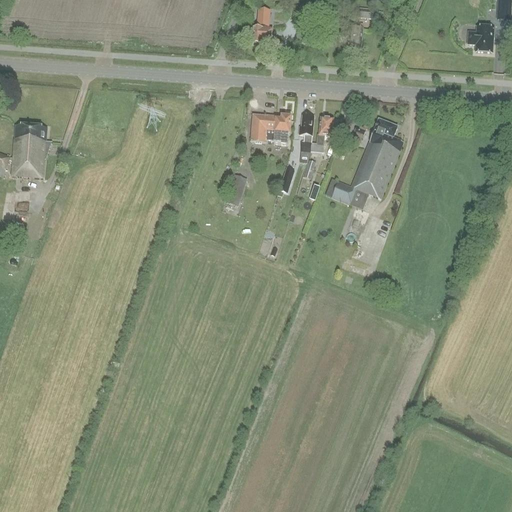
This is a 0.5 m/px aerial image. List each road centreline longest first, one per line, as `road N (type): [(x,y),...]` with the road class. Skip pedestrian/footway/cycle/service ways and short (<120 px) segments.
road 1 (tertiary): [(511,99),(215,79)]
road 2 (tertiary): [(215,79),(0,61)]
road 3 (unknown): [(92,69),(39,202)]
